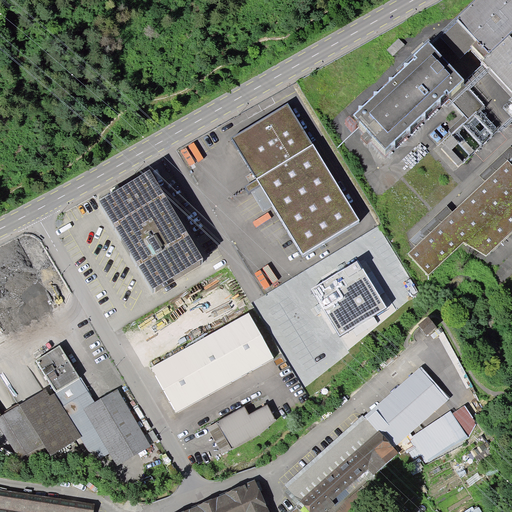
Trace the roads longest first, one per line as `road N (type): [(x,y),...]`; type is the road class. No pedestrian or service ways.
road 1 (tertiary): [(38,211),(413,0)]
road 2 (residential): [(38,211),(204,490)]
road 3 (residential): [(204,490),(301,447),(395,372)]
road 4 (unknown): [(0,476),(98,496),(120,511)]
